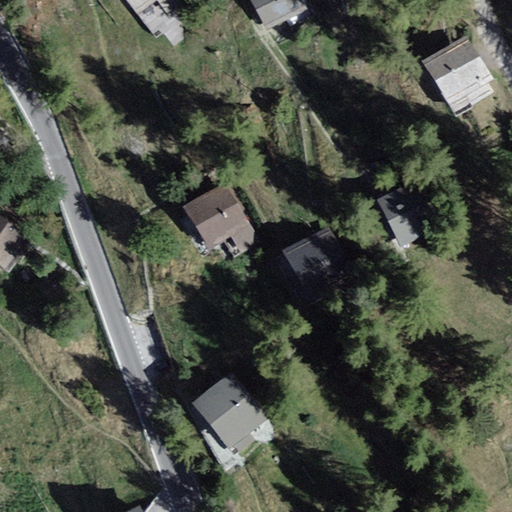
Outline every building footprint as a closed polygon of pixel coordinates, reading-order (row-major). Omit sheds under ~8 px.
[(108,0),(123,22),(155,0),(108,0)] [(304,4),(302,0),(254,0),(265,23),(304,4)] [(466,40),(429,62),(452,99),(488,78),(466,40)] [(235,189),(176,214),(193,254),(252,230),(235,189)] [(408,196),(369,210),(384,254),(423,241),(408,196)] [(0,262),(18,244),(0,226),(0,262)] [(320,241),(274,257),(289,301),(335,285),(320,241)] [(224,378),(180,410),(215,457),(258,425),(224,378)]
